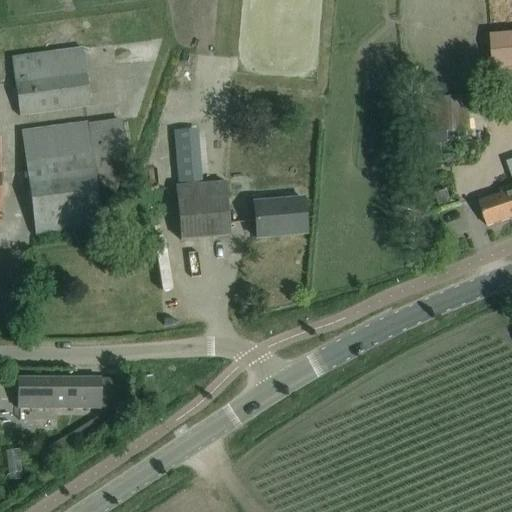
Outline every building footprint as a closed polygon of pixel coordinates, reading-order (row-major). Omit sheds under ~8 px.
[(511,32),(488,35),(491,69),(511,67),(511,32)] [(131,54),(148,65),(159,47),(142,36),(131,54)] [(11,58),(19,117),(88,108),(80,49),(11,58)] [(133,63),(129,72),(146,78),(150,69),(133,63)] [(275,104),(320,108),(321,96),(276,92),(275,104)] [(468,131),(466,95),(429,98),(432,134),(468,131)] [(122,119),(87,124),(87,122),(21,131),(35,235),(101,226),(97,198),(115,195),(126,148),(122,119)] [(160,185),(136,179),(133,191),(158,197),(160,185)] [(228,236),(226,216),(223,183),(174,187),(179,241),(228,236)] [(511,218),(511,192),(478,204),(486,227),(511,218)] [(305,234),(303,214),(302,200),(252,204),(255,239),(305,234)] [(468,219),(478,214),(472,200),(461,204),(468,219)] [(100,380),(17,379),(17,410),(99,410),(100,380)]
